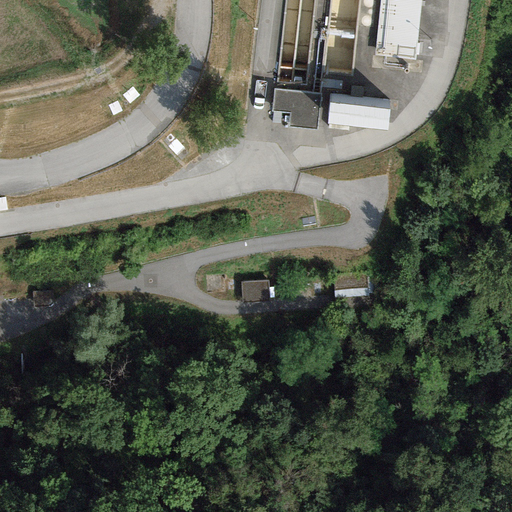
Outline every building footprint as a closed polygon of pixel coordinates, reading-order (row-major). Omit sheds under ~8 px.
[(380,0),(375,54),(415,59),(420,0),(380,0)] [(319,94),(273,90),(271,110),(289,111),(287,127),(316,130),(319,94)] [(389,101),(330,95),(327,124),(386,131),(389,101)] [(366,272),(336,274),(337,286),(366,285),(366,272)] [(267,278),(242,280),(243,296),(268,294),(267,278)]
